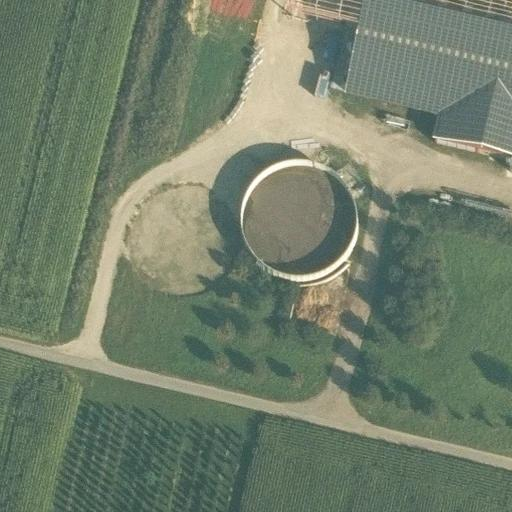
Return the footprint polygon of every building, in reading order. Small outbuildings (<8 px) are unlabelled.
[(511,0),(295,0),(292,15),(364,31),(369,11),(511,45),(511,0)] [(511,45),(369,11),(364,31),(349,94),(442,116),(511,132),(511,45)] [(511,132),(442,116),(435,144),(511,162),(511,132)] [(294,283),(316,280),(336,269),(350,252),(357,230),(354,208),(343,188),(326,174),(304,167),(281,170),(261,181),(247,198),(241,220),(243,242),(254,262),(272,276),(294,283)] [(136,234),(139,256),(152,275),(171,286),(194,288),(215,280),(230,264),(237,243),(234,220),(222,202),(202,190),(180,188),(158,196),(143,212),(136,234)]
